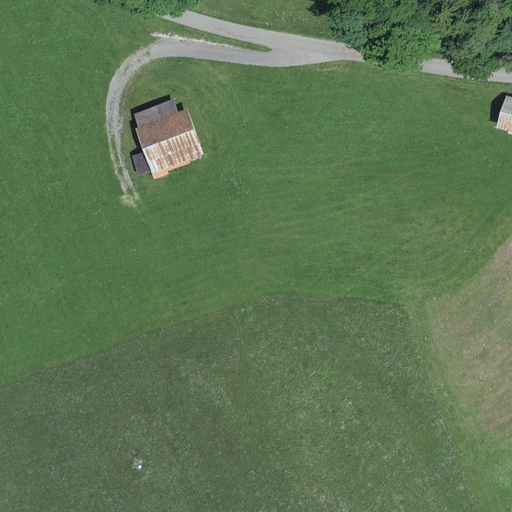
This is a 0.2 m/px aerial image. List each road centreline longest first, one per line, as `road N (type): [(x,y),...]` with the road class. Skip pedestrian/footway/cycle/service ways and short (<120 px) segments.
road 1 (unclassified): [(511,74),(293,43),(142,0)]
road 2 (track): [(148,237),(112,132),(125,70),(163,47),(283,59),(293,43)]
